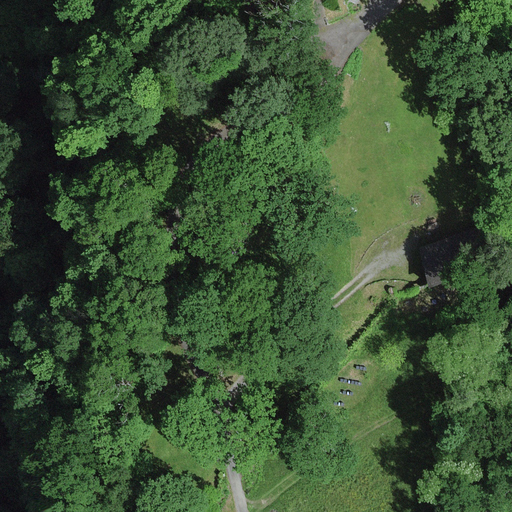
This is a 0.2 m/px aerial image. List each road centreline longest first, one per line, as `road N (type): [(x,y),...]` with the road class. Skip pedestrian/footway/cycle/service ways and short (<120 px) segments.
road 1 (unclassified): [(243,511),(215,406),(172,304),(176,198),(218,136),(325,85),(387,2)]
road 2 (track): [(511,281),(455,379),(411,410),(282,471),(265,500),(243,508)]
road 3 (track): [(388,261),(215,406)]
